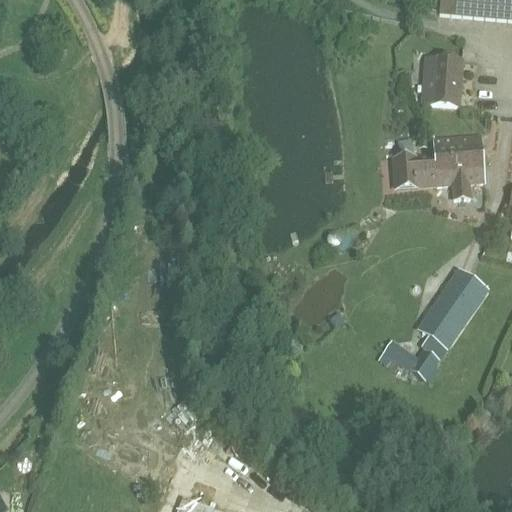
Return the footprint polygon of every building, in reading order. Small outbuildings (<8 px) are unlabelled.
[(511,0),(455,0),(454,21),(511,26),(511,0)] [(463,67),(434,65),(432,96),(424,95),(423,109),(460,112),(463,67)] [(482,141),(434,145),(435,162),(395,165),(397,192),(437,190),(438,191),(454,190),(455,205),(471,204),(470,189),(486,188),(482,141)] [(460,276),(420,334),(434,344),(447,353),(487,295),(460,276)] [(447,353),(434,344),(426,356),(439,364),(447,353)] [(425,355),(418,365),(392,347),(385,357),(425,384),(439,364),(426,356),(425,355)]
